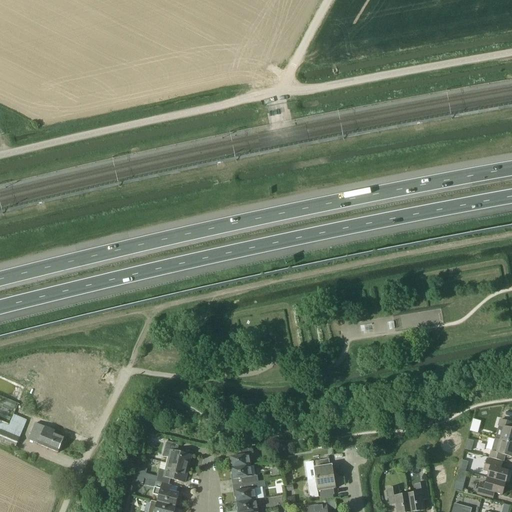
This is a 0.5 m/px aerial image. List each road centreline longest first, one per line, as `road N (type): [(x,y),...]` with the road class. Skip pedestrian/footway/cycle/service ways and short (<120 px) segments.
road 1 (motorway): [(511,168),(0,279)]
road 2 (motorway): [(0,307),(511,197)]
road 3 (residential): [(61,511),(129,370)]
